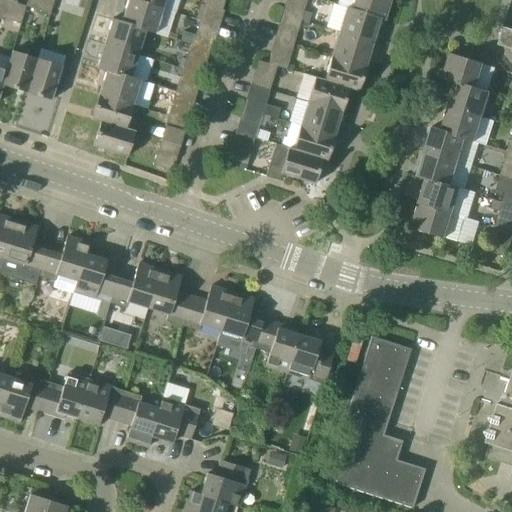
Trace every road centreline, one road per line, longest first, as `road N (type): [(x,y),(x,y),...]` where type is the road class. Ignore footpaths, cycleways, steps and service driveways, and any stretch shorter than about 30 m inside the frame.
road 1 (residential): [(499,303),(371,285),(175,218)]
road 2 (residential): [(175,218),(255,0)]
road 3 (residential): [(175,218),(0,157)]
